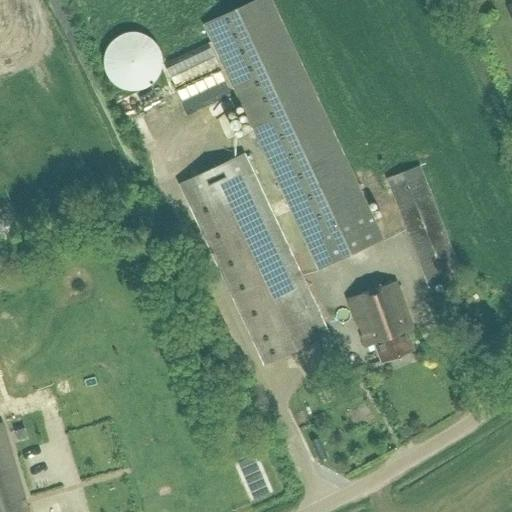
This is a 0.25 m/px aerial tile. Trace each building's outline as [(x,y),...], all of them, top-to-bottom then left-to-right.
[(247,114),(309,270),(373,244),(300,59),(291,90),(284,71),(283,76),(272,73),(275,58),(244,50),(241,44),(231,48),(236,29),(229,11),(200,23),(220,73),(237,77),(248,73),(255,75),(260,88),(241,95),(235,93),(246,121),(247,114)] [(108,84),(125,88),(130,66),(112,63),(108,84)] [(242,153),(177,181),(255,365),(320,337),(242,153)] [(410,166),(380,177),(420,281),(450,270),(410,166)] [(381,362),(413,350),(406,331),(412,328),(395,281),(348,298),(358,325),(361,324),(365,334),(361,335),(366,346),(374,343),(381,362)] [(25,511),(27,511),(1,423),(0,423),(0,511),(25,511)]
